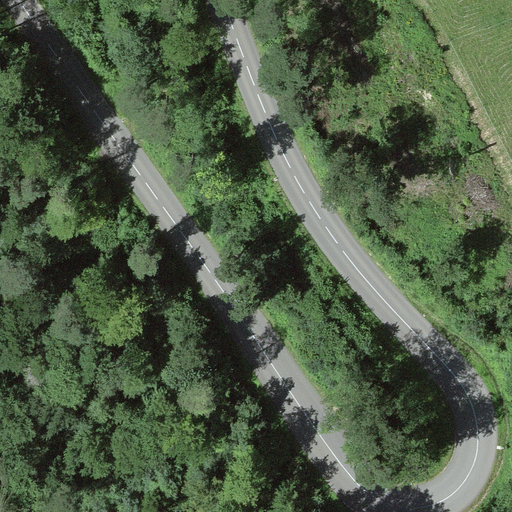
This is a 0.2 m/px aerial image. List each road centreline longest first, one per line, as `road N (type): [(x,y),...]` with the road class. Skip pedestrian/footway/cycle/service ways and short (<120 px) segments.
road 1 (tertiary): [(22,0),(323,443),(365,491),(412,508),(441,501),(467,477),(477,442),(471,401),(312,208),(222,0)]
road 2 (track): [(99,0),(127,107),(103,164),(201,511)]
